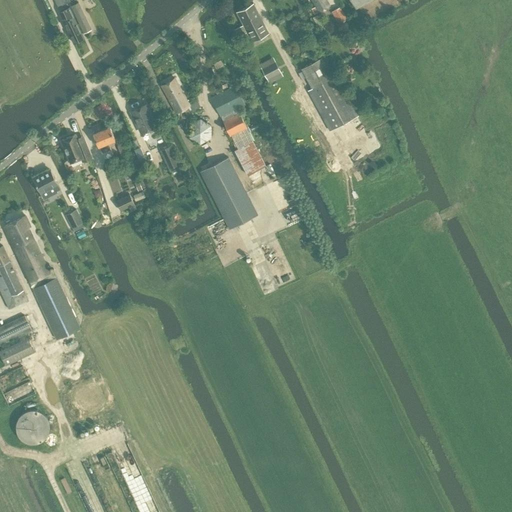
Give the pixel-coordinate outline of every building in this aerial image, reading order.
[(314,14),(330,5),(327,0),(311,0),(315,6),(311,9),(314,14)] [(350,0),(356,9),(370,0),(350,0)] [(80,24),(78,25),(81,32),(82,32),(83,31),(84,33),(91,29),(78,2),(71,6),(80,24)] [(269,33),(253,3),(236,11),(244,25),(235,29),(239,35),(247,31),(252,41),(269,33)] [(339,24),(347,20),(340,6),(332,11),(339,24)] [(85,38),(82,32),(81,32),(78,25),(69,7),(60,11),(74,42),(85,38)] [(332,77),(321,57),(303,66),(310,80),(309,81),(312,88),(309,90),(330,131),(358,116),(336,75),(332,77)] [(216,69),(223,65),(221,60),(214,64),(216,69)] [(275,61),(261,68),(267,79),(281,72),(275,61)] [(175,77),(161,85),(176,113),(183,109),(186,114),(200,106),(196,99),(189,103),(175,77)] [(234,115),(232,110),(245,103),(236,85),(211,97),(220,116),(221,116),(230,135),(238,131),(247,127),(240,112),(234,115)] [(146,104),(131,111),(141,133),(148,129),(150,134),(158,130),(155,126),(156,125),(146,104)] [(200,144),(211,137),(211,124),(200,118),(189,124),(189,137),(200,144)] [(238,131),(230,135),(236,149),(253,140),(255,139),(249,126),(247,127),(238,131)] [(111,150),(109,143),(115,140),(110,127),(93,134),(98,147),(99,147),(102,154),(111,150)] [(79,142),(76,134),(62,140),(69,160),(80,155),(83,161),(91,158),(84,140),(79,142)] [(122,144),(117,146),(121,155),(126,152),(122,144)] [(170,145),(160,150),(169,169),(178,164),(170,145)] [(230,229),(258,215),(228,157),(201,171),(230,229)] [(50,170),(33,179),(44,200),(58,193),(57,191),(61,190),(50,170)] [(129,194),(115,200),(120,210),(129,206),(131,212),(137,210),(129,194)] [(75,209),(65,214),(72,228),(82,223),(75,209)] [(26,215),(4,226),(57,339),(80,328),(53,271),(50,272),(29,227),(31,226),(26,215)] [(0,265),(10,261),(3,246),(0,247),(0,265)] [(0,289),(9,309),(28,300),(24,290),(10,261),(0,265),(0,289)] [(25,315),(0,326),(0,344),(18,336),(20,340),(0,349),(0,353),(5,365),(35,351),(28,336),(27,337),(25,333),(32,329),(25,315)] [(32,444),(34,444),(35,444),(37,444),(38,443),(40,443),(41,442),(43,441),(44,440),(45,439),(46,438),(47,437),(48,435),(49,434),(49,433),(50,431),(50,430),(50,428),(50,426),(50,425),(50,423),(49,422),(49,420),(48,419),(47,417),(46,416),(45,415),(44,414),(43,413),(41,412),(40,411),(39,411),(37,410),(36,410),(34,410),(32,410),(31,410),(29,410),(28,411),(26,411),(25,412),(23,413),(22,414),(21,415),(20,416),(19,417),(18,418),(17,420),(17,421),(16,423),(16,424),(16,426),(16,428),(16,429),(16,431),(17,432),(17,434),(18,435),(19,437),(20,438),(21,439),(22,440),(23,441),(24,442),(26,443),(27,443),(29,444),(30,444),(32,444)]
